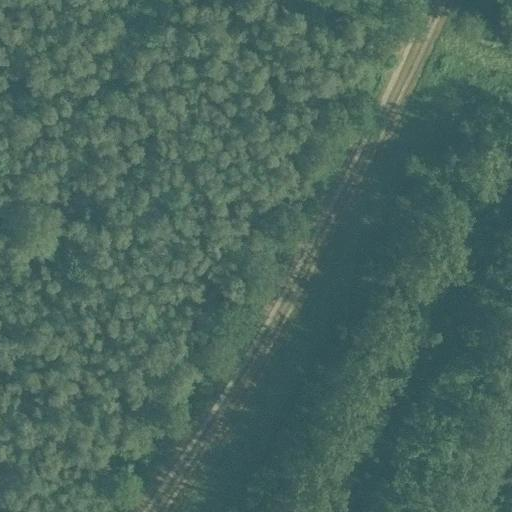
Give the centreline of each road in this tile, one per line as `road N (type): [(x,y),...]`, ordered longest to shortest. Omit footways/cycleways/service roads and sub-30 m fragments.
road 1 (track): [(160,511),(281,321),(441,0)]
road 2 (track): [(511,67),(310,0)]
road 3 (track): [(511,38),(397,0)]
